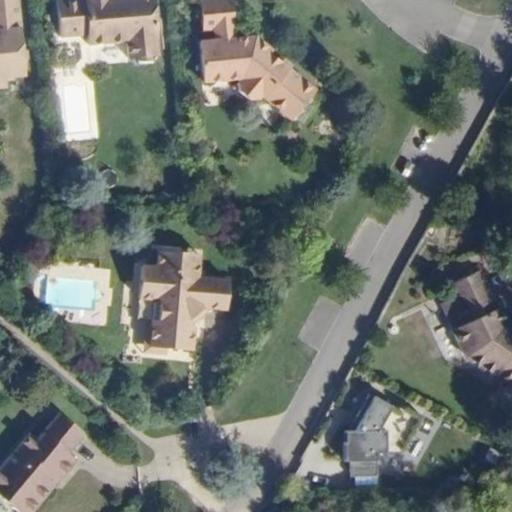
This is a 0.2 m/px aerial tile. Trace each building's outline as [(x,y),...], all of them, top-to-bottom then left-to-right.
[(0,0),(0,85),(2,86),(1,75),(22,73),(15,0),(0,0)] [(155,22),(153,0),(56,0),(58,20),(86,18),(87,27),(126,24),(127,42),(154,40),(153,22),(155,22)] [(290,64),(281,57),(278,60),(269,51),(272,48),(256,34),(247,35),(247,38),(236,39),(232,0),(200,0),(202,28),(212,27),(214,37),(199,39),(201,79),(238,76),(240,77),(235,82),(236,88),(247,98),(253,97),(258,92),(286,117),(311,90),(287,68),(290,64)] [(224,308),(227,279),(197,276),(198,260),(178,259),(180,249),(158,247),(157,264),(142,262),(138,295),(153,297),(151,319),(148,343),(165,345),(191,348),(194,325),(188,319),(201,306),(224,308)] [(198,260),(199,251),(180,249),(178,259),(198,260)] [(511,329),(502,322),(494,302),(488,305),(471,267),(444,278),(450,293),(460,317),(444,324),(457,354),(485,374),(487,371),(511,387),(511,329)] [(460,317),(450,293),(434,300),(444,324),(460,317)] [(164,352),(165,345),(148,343),(151,319),(144,318),(140,350),(164,352)] [(390,403),(368,393),(350,427),(343,429),(339,460),(347,460),(348,477),(375,477),(376,453),(382,452),(381,428),(376,426),(390,403)] [(51,474),(69,452),(62,447),(78,428),(53,407),(30,434),(22,427),(0,452),(0,497),(12,507),(44,468),(51,474)] [(17,511),(19,511),(51,474),(44,468),(12,507),(17,511)]
